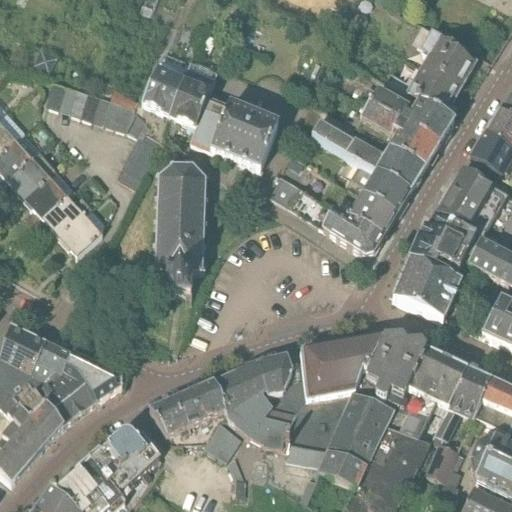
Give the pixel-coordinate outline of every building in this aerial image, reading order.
[(155,0),(143,0),(136,18),(147,22),(155,0)] [(363,31),(366,26),(365,19),(360,16),(354,17),(350,23),(352,29),(357,32),(363,31)] [(201,37),(182,29),(178,37),(198,46),(201,37)] [(421,33),(411,50),(420,55),(420,56),(428,60),(421,74),(460,94),(473,71),(467,67),(460,63),(462,58),(445,48),(421,33)] [(207,39),(201,52),(210,56),(216,43),(207,39)] [(43,54),(36,69),(51,76),(57,61),(43,54)] [(142,112),(169,123),(182,89),(189,70),(163,60),(142,112)] [(169,123),(196,134),(203,115),(209,100),(217,82),(189,70),(182,89),(169,123)] [(391,80),(386,89),(448,126),(453,117),(448,114),(452,108),(460,94),(421,74),(415,87),(408,83),(406,88),(391,80)] [(46,113),(58,117),(66,93),(53,89),(46,113)] [(452,130),(453,129),(448,126),(386,89),(385,90),(386,90),(381,99),(378,97),(378,98),(367,92),(359,105),(439,152),(437,150),(439,148),(442,146),(450,133),(451,134),(453,130),(452,130)] [(58,117),(70,120),(77,97),(66,93),(58,117)] [(497,117),(483,139),(511,154),(511,95),(506,104),(497,117)] [(70,120),(81,124),(88,100),(77,97),(70,120)] [(81,124),(92,127),(99,103),(88,100),(81,124)] [(92,127),(104,131),(110,107),(99,103),(92,127)] [(196,134),(190,149),(210,157),(211,158),(225,124),(228,114),(207,105),(203,115),(196,134)] [(355,123),(350,132),(424,176),(425,175),(424,174),(436,155),(437,155),(439,152),(359,105),(358,107),(360,108),(355,116),(352,122),(355,123)] [(104,131),(115,134),(121,110),(110,107),(104,131)] [(121,110),(115,134),(125,137),(131,113),(121,110)] [(311,144),(360,173),(361,172),(410,200),(424,176),(350,132),(349,132),(311,110),(299,137),(311,144)] [(131,113),(125,137),(137,144),(143,147),(146,138),(149,132),(138,121),(132,116),(133,114),(131,113)] [(225,124),(211,158),(259,177),(277,134),(228,114),(225,124)] [(0,132),(0,160),(14,148),(0,132)] [(137,144),(133,153),(155,163),(161,151),(163,147),(146,138),(143,147),(137,144)] [(14,148),(0,160),(0,179),(1,179),(9,187),(39,159),(41,157),(24,139),(14,148)] [(511,154),(483,139),(469,163),(470,164),(501,181),(503,178),(506,180),(511,172),(511,154)] [(155,163),(133,153),(128,163),(149,173),(155,163)] [(31,166),(9,187),(19,199),(17,201),(24,208),(49,185),(57,178),(39,159),(31,166)] [(293,161),(288,170),(301,177),(306,168),(293,161)] [(128,163),(122,173),(144,184),(149,173),(128,163)] [(156,183),(154,186),(158,188),(158,206),(154,206),(154,209),(158,209),(157,229),(153,229),(153,233),(157,233),(156,253),(152,253),(152,256),(156,256),(155,274),(151,274),(151,278),(155,278),(155,279),(157,279),(157,283),(162,288),(165,289),(164,301),(185,303),(184,311),(191,311),(190,280),(200,280),(200,279),(204,280),(204,276),(200,276),(201,258),(205,258),(205,255),(201,254),(202,235),(206,235),(206,231),(202,231),(203,211),(206,211),(207,207),(203,207),(203,190),(207,188),(206,184),(202,186),(192,175),(194,172),(191,170),(189,174),(174,174),(173,170),(169,171),(171,175),(160,184),(156,183)] [(366,205),(396,223),(410,200),(361,172),(360,173),(353,184),(350,183),(344,192),(361,202),(366,205)] [(122,173),(117,184),(120,187),(138,196),(144,184),(122,173)] [(455,188),(437,218),(474,240),(481,244),(480,245),(481,245),(507,200),(493,193),(479,186),(462,176),(456,187),(455,186),(455,187),(455,188)] [(372,261),(382,245),(334,217),(319,207),(313,203),(280,182),(279,185),(269,203),(284,212),(322,236),(364,263),(372,261)] [(43,224),(66,203),(49,185),(24,208),(30,215),(33,213),(43,224)] [(334,217),(382,245),(396,223),(366,205),(361,202),(344,192),(344,193),(332,186),(319,207),(334,217)] [(58,245),(83,222),(91,215),(81,205),(74,212),(66,203),(43,224),(51,233),(49,235),(58,245)] [(428,233),(424,231),(420,240),(466,261),(475,242),(480,245),(481,244),(474,240),(437,218),(428,233)] [(83,222),(58,245),(68,256),(70,253),(77,262),(75,264),(76,265),(100,241),(83,222)] [(420,240),(408,265),(409,265),(459,289),(463,282),(457,279),(466,261),(420,240)] [(511,263),(479,247),(469,271),(509,293),(511,294),(511,263)] [(392,306),(418,318),(442,328),(445,323),(455,299),(459,289),(437,279),(409,265),(392,306)] [(481,343),(499,351),(511,356),(511,294),(509,293),(500,305),(499,305),(482,340),(481,343)] [(0,372),(20,381),(26,368),(33,372),(43,350),(10,335),(0,364),(0,372)] [(314,356),(303,359),(310,401),(356,394),(361,378),(367,379),(382,345),(314,356)] [(385,347),(382,345),(367,379),(364,385),(377,391),(374,399),(376,402),(382,405),(386,405),(403,411),(407,404),(403,402),(407,394),(425,357),(424,357),(420,363),(416,361),(414,361),(403,356),(404,355),(402,354),(402,355),(385,347)] [(60,384),(71,363),(43,350),(33,372),(26,368),(20,381),(27,385),(40,391),(53,381),(60,384)] [(417,399),(399,436),(418,445),(431,416),(444,422),(449,414),(467,377),(425,357),(407,394),(417,399)] [(95,410),(121,394),(122,386),(71,363),(60,384),(68,388),(74,383),(94,411),(95,410)] [(287,363),(267,369),(256,371),(212,391),(224,419),(225,419),(229,428),(248,444),(262,451),(262,453),(277,455),(277,457),(285,458),(288,450),(288,441),(286,441),(289,429),(263,424),(272,413),(261,401),(265,398),(267,401),(282,398),(293,378),(287,363)] [(40,458),(62,435),(30,397),(40,391),(27,385),(20,381),(0,372),(0,482),(11,492),(40,458)] [(431,447),(437,450),(438,449),(456,457),(459,452),(447,445),(459,422),(472,428),(489,387),(467,377),(449,414),(444,422),(431,447)] [(30,397),(62,435),(94,411),(74,383),(68,388),(60,384),(53,381),(40,391),(30,397)] [(474,424),(508,440),(511,430),(511,398),(489,387),(474,424)] [(172,409),(185,437),(224,419),(212,391),(172,409)] [(353,399),(335,441),(328,456),(366,473),(356,494),(354,494),(344,511),(398,511),(430,451),(418,445),(399,436),(387,431),(394,416),(353,399)] [(160,436),(167,445),(185,437),(172,409),(148,419),(160,436)] [(241,445),(219,428),(203,452),(226,467),(241,445)] [(128,511),(122,504),(120,501),(160,466),(146,450),(143,446),(143,445),(139,440),(137,442),(144,451),(141,454),(133,445),(130,447),(122,446),(119,444),(90,469),(75,482),(101,511),(128,511)] [(502,499),(511,503),(511,454),(500,448),(500,447),(497,445),(497,446),(493,444),(478,451),(477,450),(475,451),(476,453),(470,467),(468,466),(468,468),(470,469),(474,482),(472,484),(474,485),(475,484),(477,485),(477,487),(502,499)] [(425,480),(444,488),(451,474),(453,474),(459,459),(456,457),(438,449),(437,450),(425,480)] [(287,459),(285,467),(321,472),(328,457),(288,450),(285,458),(287,459)] [(328,456),(328,457),(321,472),(319,479),(321,480),(354,494),(356,494),(366,473),(328,456)] [(235,462),(229,470),(237,487),(237,502),(246,502),(246,486),(245,486),(235,462)] [(461,479),(452,476),(453,474),(451,474),(444,488),(436,506),(447,511),(452,511),(457,503),(455,502),(458,493),(455,492),(461,479)] [(101,511),(75,482),(61,494),(59,493),(52,499),(66,511),(101,511)] [(511,511),(511,503),(502,499),(498,507),(472,495),(472,496),(464,511),(511,511)] [(51,500),(42,511),(66,511),(52,499),(51,500)]
